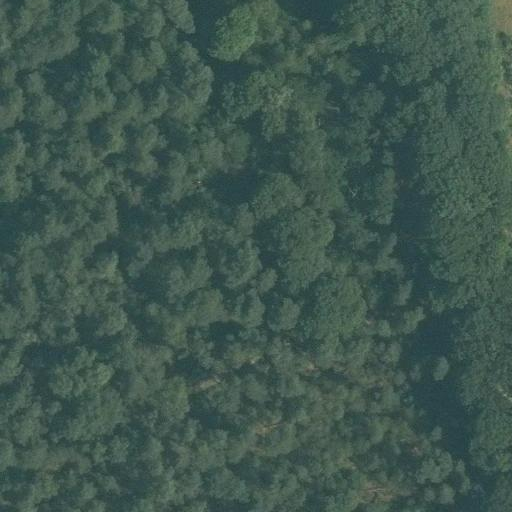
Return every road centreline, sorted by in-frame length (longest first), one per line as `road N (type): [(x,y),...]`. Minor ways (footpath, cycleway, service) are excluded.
road 1 (track): [(481,284),(434,289),(299,336),(92,446),(0,505)]
road 2 (track): [(418,0),(511,429)]
